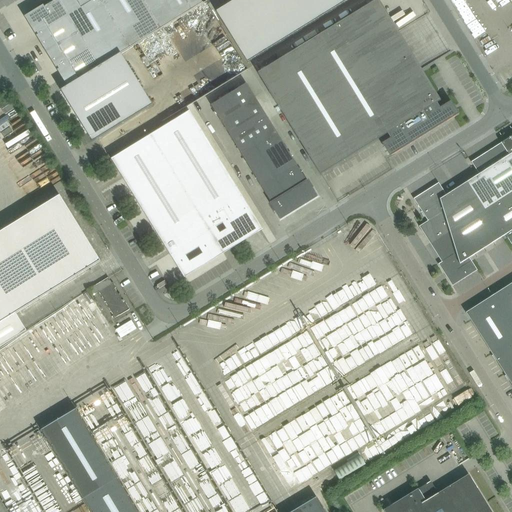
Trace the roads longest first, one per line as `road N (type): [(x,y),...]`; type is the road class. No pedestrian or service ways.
road 1 (tertiary): [(13,73),(167,312),(368,196)]
road 2 (tertiary): [(368,196),(503,111)]
road 3 (unclassified): [(441,314),(368,196)]
road 4 (unclassified): [(511,428),(441,314)]
road 5 (unclassified): [(503,111),(435,0)]
